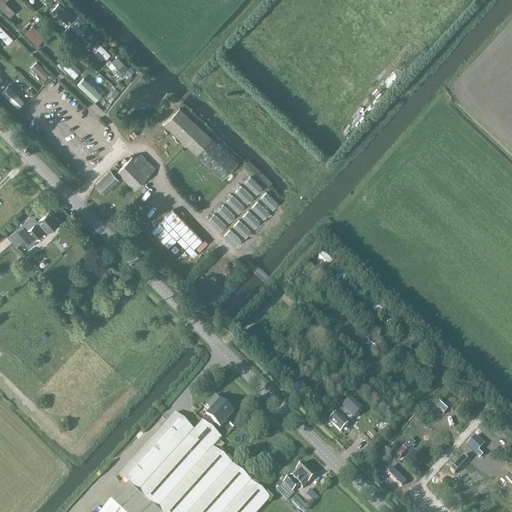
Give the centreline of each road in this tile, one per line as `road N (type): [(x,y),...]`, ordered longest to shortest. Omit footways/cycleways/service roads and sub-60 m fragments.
road 1 (tertiary): [(384,511),(0,127)]
road 2 (unknown): [(70,198),(119,149),(120,138),(0,14)]
road 3 (unknown): [(228,354),(79,511)]
